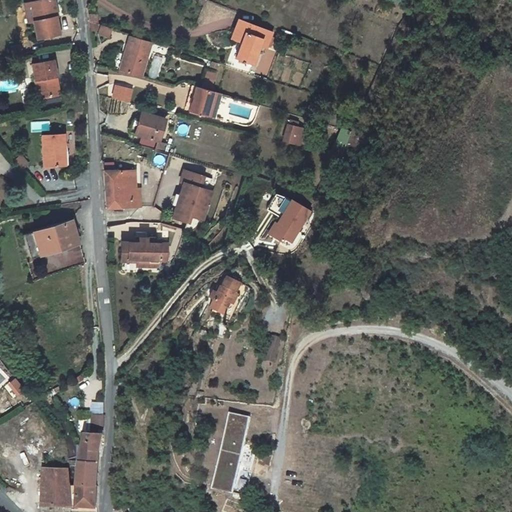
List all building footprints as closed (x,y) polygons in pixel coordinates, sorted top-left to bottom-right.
[(54,0),(41,0),(33,2),(38,21),(33,22),(37,39),(59,34),(56,17),(58,16),(54,0)] [(38,21),(33,2),(24,3),(28,23),(33,22),(38,21)] [(97,15),(88,14),(89,21),(98,24),(97,15)] [(233,34),(243,38),(259,44),(266,46),(266,45),(270,37),(271,33),(238,20),(233,34)] [(98,24),(89,21),(90,30),(98,29),(98,24)] [(101,25),(99,32),(109,36),(111,28),(101,25)] [(119,70),(141,77),(152,41),(130,34),(119,70)] [(259,44),(243,38),(235,58),(252,65),(259,44)] [(56,76),(53,60),(32,64),(36,87),(39,87),(41,98),(59,94),(57,82),(54,82),(53,77),(56,76)] [(208,70),(204,87),(210,89),(215,72),(208,70)] [(113,82),(109,96),(129,101),(132,87),(113,82)] [(206,116),(213,91),(191,85),(186,103),(190,104),(188,111),(206,116)] [(221,93),(213,91),(206,116),(213,118),(221,93)] [(165,119),(141,112),(138,121),(133,119),(130,132),(158,141),(165,119)] [(287,124),(283,141),(299,145),(303,128),(287,124)] [(43,166),(61,165),(61,152),(64,152),(63,134),(42,135),(43,166)] [(164,152),(166,145),(158,142),(156,150),(164,152)] [(23,169),(30,163),(21,154),(14,159),(23,169)] [(118,170),(103,170),(106,207),(131,206),(129,188),(119,188),(118,170)] [(132,171),(118,170),(119,188),(129,188),(134,187),(132,171)] [(189,223),(191,216),(204,220),(213,192),(201,188),(204,177),(184,171),(180,182),(183,183),(172,217),(189,223)] [(134,187),(129,188),(131,206),(139,205),(138,187),(134,187)] [(278,216),(288,198),(275,193),(266,209),(278,216)] [(271,235),(282,241),(284,238),(291,243),(310,212),(288,198),(278,216),(274,222),(278,224),(271,235)] [(73,219),(71,220),(77,241),(80,241),(73,219)] [(77,241),(71,220),(24,233),(27,244),(28,250),(30,255),(77,241)] [(278,224),(274,222),(268,233),(271,235),(278,224)] [(136,265),(159,266),(160,265),(160,262),(159,261),(159,260),(167,260),(167,243),(157,243),(157,242),(157,241),(156,239),(155,238),(154,237),(139,237),(139,242),(121,241),(121,252),(128,252),(128,260),(137,261),(136,265)] [(209,306),(223,313),(229,302),(233,292),(239,281),(226,275),(220,285),(219,285),(216,292),(214,291),(211,298),(213,299),(209,306)] [(233,292),(229,302),(232,304),(237,294),(233,292)] [(282,337),(274,335),(267,358),(275,361),(282,337)] [(15,378),(8,383),(17,395),(24,390),(15,378)] [(234,493),(251,417),(230,412),(214,489),(234,493)] [(83,451),(81,461),(100,462),(100,453),(103,442),(104,434),(87,433),(83,451)] [(97,508),(100,462),(81,461),(80,467),(80,468),(79,485),(75,485),(70,485),(72,506),(77,506),(97,508)] [(44,468),(43,506),(72,506),(70,485),(69,469),(44,468)]
